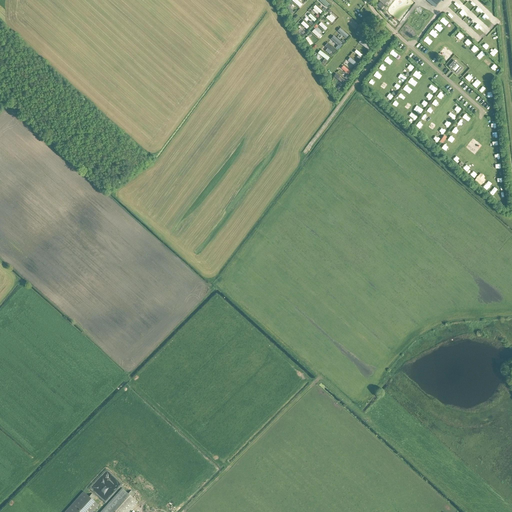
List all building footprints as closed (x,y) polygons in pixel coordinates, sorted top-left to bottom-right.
[(315,21),(318,19),(312,13),(309,15),(315,21)] [(333,23),(337,18),(332,13),(327,18),(333,23)] [(446,26),(450,22),(444,17),(441,21),(446,26)] [(304,20),(302,23),(308,29),(311,27),(304,20)] [(326,30),(329,27),(322,21),(319,24),(326,30)] [(340,33),(346,39),(350,35),(344,29),(340,33)] [(360,42),(370,50),(373,47),(362,39),(360,42)] [(357,49),(355,52),(359,55),(358,57),(361,59),(365,54),(357,49)] [(321,50),(319,53),(326,58),(323,63),(326,65),(331,57),(321,50)] [(349,60),(356,67),(359,63),(351,57),(349,60)] [(457,74),(462,68),(454,60),(449,66),(450,68),(450,69),(455,73),(456,73),(457,74)] [(350,74),(352,71),(345,65),(342,68),(350,74)] [(482,172),(476,179),(482,185),(488,178),(482,172)] [(128,511),(137,502),(122,488),(100,511),(92,511),(99,506),(83,492),(64,511),(128,511)]
